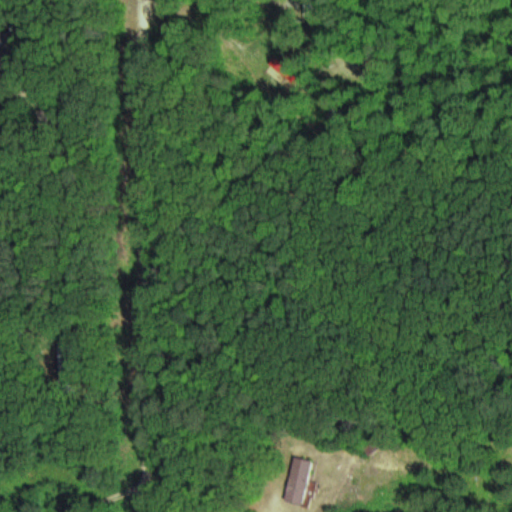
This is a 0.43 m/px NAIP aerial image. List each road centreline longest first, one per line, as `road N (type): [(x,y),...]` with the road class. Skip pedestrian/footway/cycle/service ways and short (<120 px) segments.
road 1 (residential): [(158,496),(152,0)]
road 2 (track): [(158,496),(511,328)]
